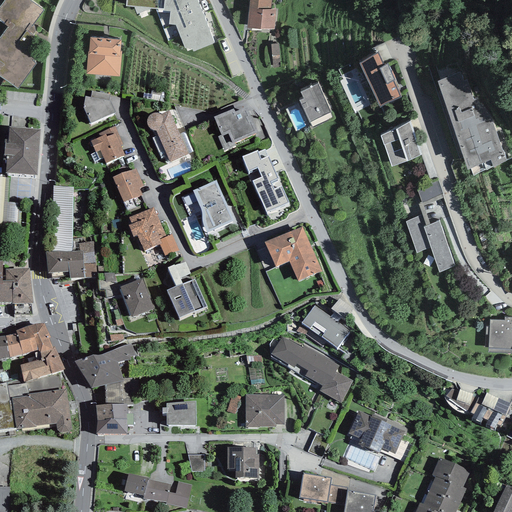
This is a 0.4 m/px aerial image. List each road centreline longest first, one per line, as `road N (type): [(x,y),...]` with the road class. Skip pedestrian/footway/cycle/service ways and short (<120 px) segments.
road 1 (residential): [(314,212),(187,269),(123,115)]
road 2 (tertiary): [(511,384),(448,374),(378,335),(351,297),(314,212)]
road 3 (residential): [(511,305),(476,269),(404,58)]
road 4 (tertiary): [(314,212),(217,0)]
road 5 (tertiary): [(51,114),(38,262),(49,319)]
road 6 (tertiary): [(49,319),(82,401),(82,511)]
